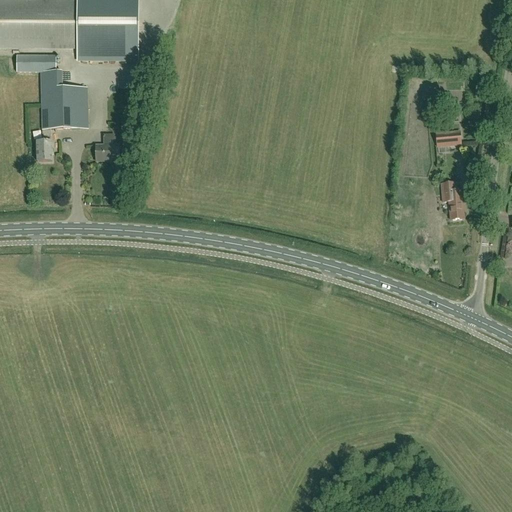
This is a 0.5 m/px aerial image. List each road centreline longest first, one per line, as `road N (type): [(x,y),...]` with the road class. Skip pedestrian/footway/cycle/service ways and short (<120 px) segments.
road 1 (secondary): [(0,231),(77,229),(249,247),(335,268),(472,318)]
road 2 (unclassified): [(472,318),(511,62)]
